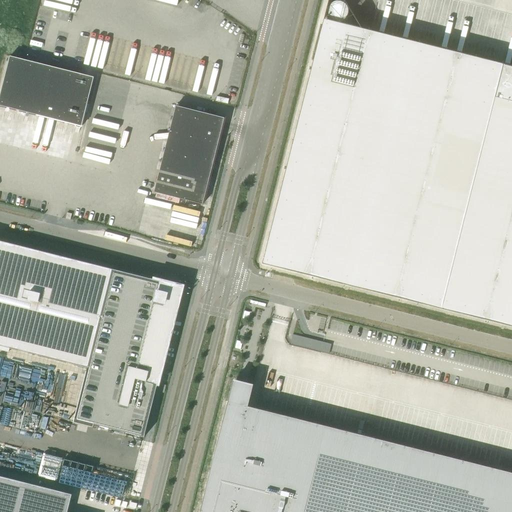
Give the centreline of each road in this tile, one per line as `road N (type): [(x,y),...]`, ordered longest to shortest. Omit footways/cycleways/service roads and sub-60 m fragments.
road 1 (unclassified): [(511,348),(229,277)]
road 2 (tertiary): [(229,277),(300,0)]
road 3 (tertiary): [(282,0),(213,273)]
road 4 (tertiary): [(213,273),(153,511)]
road 5 (tertiary): [(170,511),(229,277)]
road 6 (unclassified): [(213,273),(0,221)]
